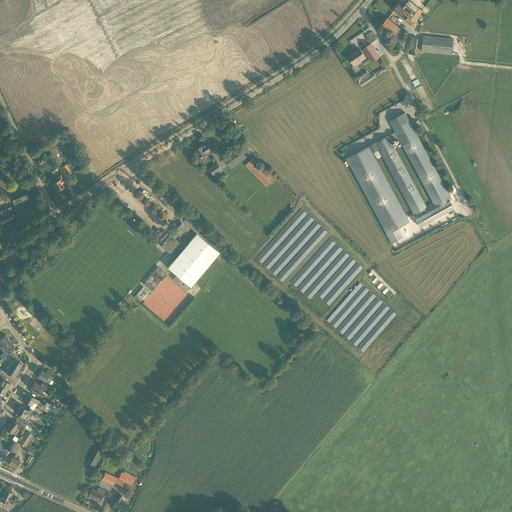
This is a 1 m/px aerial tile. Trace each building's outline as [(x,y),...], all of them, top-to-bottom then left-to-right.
[(403,12),(408,16),(405,20),(412,25),(423,11),(408,0),(403,7),(399,3),(393,10),(400,15),(403,12)] [(405,31),(387,18),(382,25),(391,32),(386,38),(394,45),(405,31)] [(451,54),(453,39),(423,36),(422,51),(451,54)] [(371,45),(363,50),(371,62),(379,57),(371,45)] [(354,66),(362,60),(366,58),(359,48),(353,52),(354,53),(348,57),(354,66)] [(385,231),(408,218),(407,218),(372,152),(379,148),(395,178),(415,215),(427,208),(391,141),(398,138),(434,204),(450,195),(442,182),(405,113),(405,112),(389,121),(395,132),(346,158),(346,159),(347,159),(385,230),(385,231)] [(69,164),(77,160),(65,136),(63,137),(64,139),(59,141),(69,164)] [(202,146),(196,150),(200,156),(206,153),(207,155),(212,152),(207,143),(202,146)] [(224,158),(231,168),(251,154),(244,144),(224,158)] [(58,169),(61,174),(60,175),(62,178),(63,177),(68,174),(71,173),(66,164),(64,166),(62,167),(62,166),(61,166),(60,162),(62,161),(56,149),(55,147),(53,148),(53,147),(48,150),(49,153),(57,168),(58,169)] [(274,179),(254,159),(253,158),(246,165),(267,186),(274,179)] [(222,169),(217,163),(209,168),(214,175),(222,169)] [(63,182),(61,179),(57,181),(56,178),(52,181),(56,188),(58,191),(64,187),(61,183),(63,182)] [(31,197),(27,188),(10,195),(14,204),(31,197)] [(450,200),(436,208),(421,216),(415,219),(420,227),(454,208),(450,200)] [(10,207),(2,210),(0,211),(0,221),(1,225),(10,221),(10,222),(16,220),(12,211),(10,207)] [(193,221),(196,219),(190,213),(174,231),(180,237),(186,230),(187,232),(190,228),(196,233),(188,243),(184,239),(180,243),(171,235),(163,244),(177,257),(168,267),(176,275),(172,279),(186,291),(219,252),(200,236),(201,234),(192,226),(195,223),(193,221)] [(398,228),(387,234),(392,243),(403,237),(398,228)] [(154,270),(163,277),(166,273),(158,266),(154,270)] [(146,281),(151,285),(153,284),(155,282),(156,282),(158,280),(159,281),(163,277),(154,270),(146,281)] [(0,347),(0,348),(2,346),(10,341),(6,335),(0,339),(0,347)] [(10,341),(2,346),(6,352),(14,346),(10,341)] [(22,364),(18,361),(14,359),(10,366),(18,371),(22,364)] [(18,371),(10,366),(8,370),(5,368),(4,371),(0,368),(0,373),(3,376),(5,372),(14,377),(18,371)] [(54,375),(55,376),(56,374),(55,373),(47,369),(46,372),(42,370),(38,376),(45,380),(49,383),(51,380),(54,375)] [(10,383),(2,379),(1,378),(0,380),(0,381),(1,382),(0,382),(0,384),(7,389),(10,383)] [(31,388),(32,389),(37,392),(35,395),(42,399),(45,395),(39,392),(41,389),(45,391),(48,386),(42,382),(40,385),(35,381),(31,388)] [(39,401),(27,393),(23,400),(31,405),(33,401),(37,404),(39,401)] [(54,406),(50,403),(43,399),(41,402),(52,409),(54,406)] [(16,412),(23,417),(27,420),(33,410),(28,406),(26,409),(20,406),(16,412)] [(16,430),(19,424),(13,421),(11,424),(10,423),(6,430),(15,435),(16,434),(16,435),(17,432),(18,431),(16,430)] [(16,454),(21,445),(24,447),(32,434),(26,431),(18,443),(17,442),(11,451),(14,454),(14,453),(16,454)] [(11,451),(16,442),(11,439),(6,448),(11,451)] [(93,446),(85,461),(95,466),(103,452),(93,446)] [(9,464),(16,467),(20,460),(15,458),(17,454),(16,454),(14,453),(14,454),(13,457),(12,457),(9,464)] [(30,455),(26,462),(30,464),(34,457),(30,455)] [(105,472),(102,478),(120,488),(124,481),(132,486),(136,480),(121,472),(118,479),(105,472)] [(89,496),(99,501),(104,491),(98,488),(96,491),(92,489),(89,496)] [(0,500),(5,502),(8,503),(8,502),(15,505),(18,498),(12,495),(13,493),(12,492),(11,493),(10,492),(5,489),(2,495),(0,494),(0,500)] [(119,510),(122,511),(123,511),(128,504),(121,501),(123,496),(119,494),(117,499),(116,499),(112,507),(117,509),(117,510),(119,511),(119,510)]
